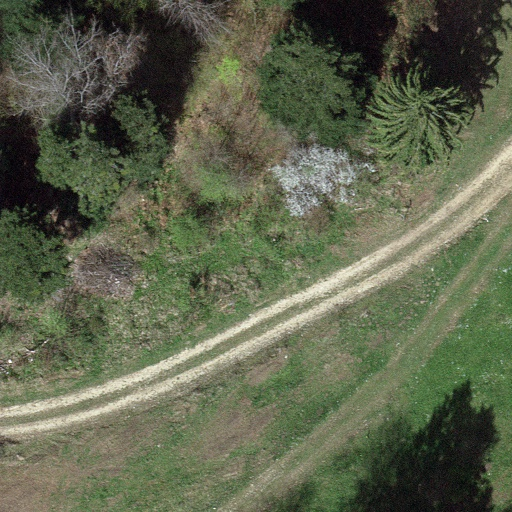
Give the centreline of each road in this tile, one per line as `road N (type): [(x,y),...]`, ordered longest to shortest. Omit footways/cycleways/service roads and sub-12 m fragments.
road 1 (track): [(0,428),(53,426),(151,400),(439,228),(511,148)]
road 2 (track): [(511,198),(432,337),(270,511)]
